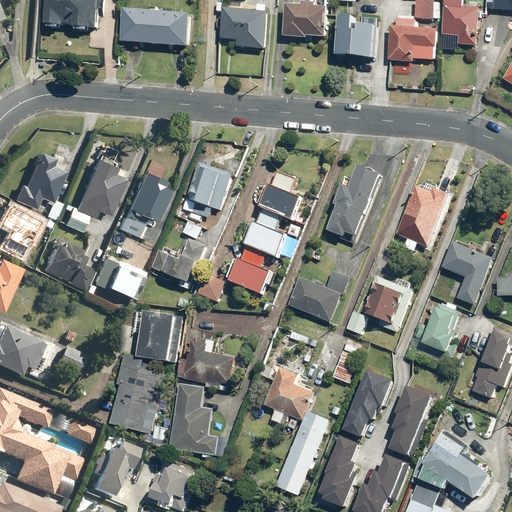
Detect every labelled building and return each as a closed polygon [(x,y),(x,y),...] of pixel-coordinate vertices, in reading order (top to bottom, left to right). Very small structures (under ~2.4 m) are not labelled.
[(49,0),(48,27),(65,28),(65,27),(77,28),(77,29),(100,31),(101,14),(104,14),(105,3),(102,3),(102,0),(49,0)] [(438,1),(419,0),(418,21),(437,22),(438,1)] [(488,16),(488,9),(466,8),(466,0),(446,0),(445,50),(460,51),(460,46),(479,47),(481,16),(488,16)] [(511,0),(490,0),(489,9),(511,11),(511,0)] [(289,7),(286,39),(310,41),(310,38),(328,40),(331,10),(319,9),(319,5),(305,4),(305,9),(289,7)] [(271,15),(226,11),(224,41),(240,43),(239,49),(268,52),(271,15)] [(127,12),(125,45),(191,50),(194,18),(127,12)] [(358,34),(359,18),(340,17),(337,60),(379,62),(381,28),(362,27),(362,35),(358,34)] [(418,22),(399,22),(399,28),(392,28),(391,62),(440,64),(441,30),(418,29),(418,22)] [(41,199),(49,202),(51,198),(54,199),(69,163),(37,150),(24,185),(20,184),(13,201),(37,211),(41,199)] [(98,211),(110,217),(125,180),(92,166),(75,208),(71,206),(63,225),(82,233),(89,217),(95,219),(98,211)] [(200,167),(186,210),(195,213),(198,205),(223,213),(234,177),(200,167)] [(359,238),(384,176),(362,168),(353,190),(346,187),(338,207),(341,208),(331,233),(348,240),(350,235),(359,238)] [(143,171),(127,209),(137,213),(136,214),(148,219),(148,218),(157,222),(171,190),(162,187),(165,181),(143,171)] [(297,223),(309,193),(297,189),(301,181),(280,172),(264,210),(297,223)] [(411,240),(407,248),(418,253),(421,245),(433,249),(455,194),(421,180),(398,235),(411,240)] [(55,221),(63,204),(53,199),(46,216),(55,221)] [(42,220),(9,203),(0,220),(0,227),(8,231),(0,248),(23,260),(42,220)] [(257,225),(253,223),(244,244),(279,260),(289,237),(279,232),(281,227),(260,217),(257,225)] [(200,241),(205,229),(194,223),(188,235),(200,241)] [(87,287),(96,267),(83,260),(87,253),(58,239),(44,267),(87,287)] [(181,286),(190,290),(208,247),(191,239),(186,252),(172,246),(169,254),(162,251),(155,269),(183,281),(181,286)] [(496,260),(455,243),(444,270),(468,279),(459,300),(477,307),(496,260)] [(230,279),(235,281),(234,284),(265,296),(270,286),(274,287),(278,275),(264,269),(267,261),(246,253),(241,264),(237,262),(230,279)] [(134,299),(145,272),(105,256),(94,283),(134,299)] [(0,311),(3,312),(22,268),(0,258),(0,311)] [(352,277),(337,271),(330,288),(303,277),(290,308),(332,325),(352,277)] [(221,304),(229,283),(210,276),(202,297),(221,304)] [(511,297),(511,277),(510,279),(500,281),(500,298),(511,297)] [(367,315),(384,322),(382,327),(400,334),(416,293),(382,279),(367,315)] [(464,314),(442,305),(433,327),(424,324),(417,342),(451,356),(460,333),(456,332),(464,314)] [(372,319),(356,312),(349,329),(364,336),(372,319)] [(187,318),(147,313),(141,360),(181,364),(187,318)] [(3,328),(0,327),(0,368),(21,378),(25,369),(34,373),(45,346),(3,327),(3,328)] [(76,333),(66,329),(61,340),(71,345),(76,333)] [(474,393),(495,400),(500,387),(506,389),(511,372),(511,364),(509,363),(511,355),(511,334),(497,329),(487,355),(486,355),(477,378),(479,378),(474,393)] [(318,348),(320,342),(293,333),(291,340),(318,348)] [(369,343),(353,337),(336,378),(351,385),(369,343)] [(195,343),(187,380),(210,385),(210,382),(232,386),(238,360),(209,354),(210,346),(195,343)] [(87,357),(65,348),(57,367),(78,376),(87,357)] [(114,426),(153,436),(169,377),(146,371),(148,363),(125,357),(117,386),(121,387),(115,409),(119,410),(114,426)] [(282,369),(267,407),(305,423),(317,394),(296,386),(300,377),(282,369)] [(394,381),(370,372),(361,394),(356,392),(342,429),(365,438),(372,421),(375,422),(380,409),(383,410),(394,381)] [(431,394),(405,384),(394,411),(398,413),(392,428),(395,429),(388,447),(411,456),(426,418),(422,416),(431,394)] [(0,450),(26,461),(19,477),(56,493),(64,475),(76,480),(86,455),(22,428),(18,418),(20,413),(51,426),(59,409),(1,385),(0,388),(0,450)] [(181,385),(171,450),(218,457),(221,438),(211,436),(215,410),(204,408),(207,388),(181,385)] [(333,422),(310,413),(279,488),(302,498),(333,422)] [(97,428),(74,419),(67,435),(91,444),(97,428)] [(450,511),(451,510),(434,504),(441,488),(445,489),(449,482),(476,499),(492,476),(463,456),(468,449),(445,433),(427,461),(420,458),(413,477),(418,479),(405,511),(450,511)] [(359,444),(340,436),(324,472),(326,473),(319,491),(325,494),(323,499),(343,508),(356,479),(350,476),(356,463),(352,461),(359,444)] [(97,470),(102,472),(97,486),(118,494),(128,467),(135,470),(143,449),(115,438),(110,452),(104,450),(97,470)] [(368,484),(363,482),(352,511),(355,511),(381,511),(387,499),(392,502),(408,462),(385,453),(378,471),(374,469),(368,484)] [(189,496),(198,473),(167,461),(151,503),(172,511),(174,509),(182,511),(186,511),(192,497),(189,496)] [(0,511),(59,511),(61,508),(0,483),(0,511)]
